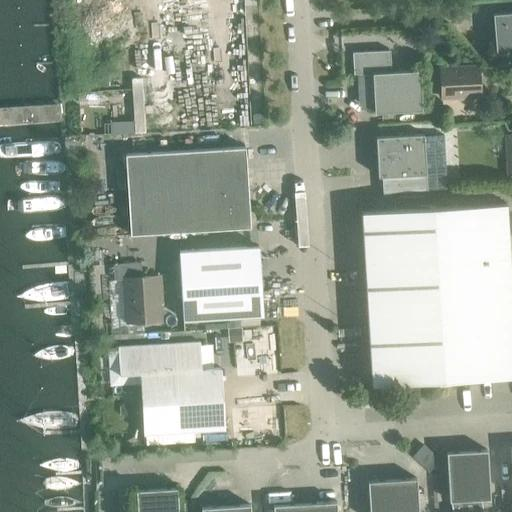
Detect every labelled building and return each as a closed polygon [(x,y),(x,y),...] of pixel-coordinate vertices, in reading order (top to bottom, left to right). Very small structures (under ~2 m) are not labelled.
[(511,12),(492,14),(495,53),(511,52),(511,12)] [(351,52),(353,74),(372,73),(374,113),(421,110),(419,70),(391,72),(389,51),(351,52)] [(441,98),(453,97),(456,100),(464,100),(467,97),(467,94),(479,93),(478,67),(439,69),(441,98)] [(375,137),(377,177),(381,176),(382,193),(426,191),(425,174),(445,173),(443,134),(423,135),(423,134),(375,137)] [(249,227),(249,224),(244,147),(124,154),(129,234),(249,227)] [(360,211),(371,384),(511,375),(511,325),(505,203),(360,211)] [(182,320),(261,315),(262,315),(258,247),(250,247),(178,251),(182,320)] [(124,279),(126,322),(160,320),(159,302),(157,302),(157,294),(161,294),(160,276),(141,277),(140,263),(113,264),(114,280),(124,279)] [(241,327),(227,328),(228,342),(242,341),(241,327)] [(120,375),(139,374),(139,373),(201,369),(199,342),(118,347),(120,375)] [(139,373),(139,374),(143,434),(224,429),(220,368),(201,369),(139,373)] [(423,444),(412,456),(428,472),(439,460),(423,444)] [(450,501),(451,507),(458,506),(458,511),(478,511),(482,511),(480,499),(489,499),(486,450),(445,452),(448,501),(450,501)] [(368,511),(417,511),(416,478),(367,481),(368,511)] [(136,511),(177,511),(176,488),(135,490),(136,511)] [(272,511),(336,511),(336,501),(273,505),(272,511)]
